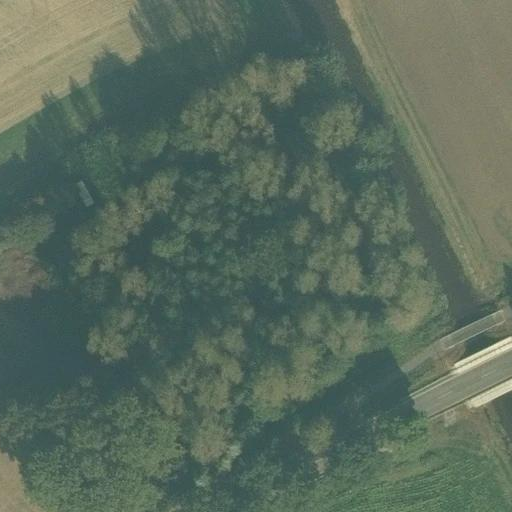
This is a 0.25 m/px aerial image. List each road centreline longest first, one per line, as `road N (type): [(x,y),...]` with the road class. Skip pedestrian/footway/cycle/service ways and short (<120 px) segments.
road 1 (track): [(0,231),(70,150),(143,102),(232,77),(263,94),(316,219),(379,322),(353,404),(366,436)]
road 2 (tertiary): [(244,511),(366,436),(511,364)]
road 3 (track): [(85,511),(0,278)]
